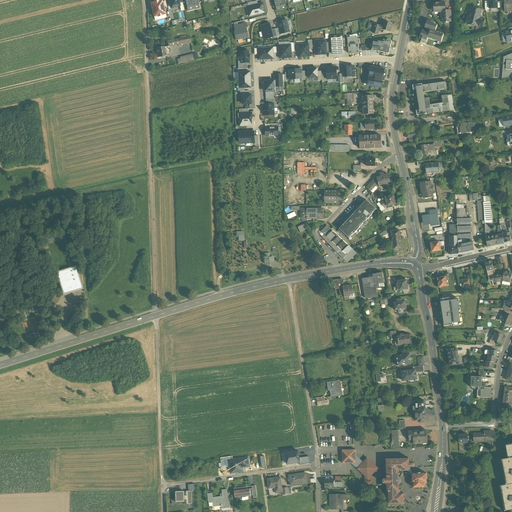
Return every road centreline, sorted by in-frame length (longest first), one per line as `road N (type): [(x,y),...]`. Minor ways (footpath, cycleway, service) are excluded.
road 1 (tertiary): [(0,365),(255,286),(372,264),(412,265)]
road 2 (track): [(144,0),(156,315)]
road 3 (residential): [(399,62),(257,66),(260,147)]
road 4 (tertiary): [(412,265),(418,250),(391,107),(399,62)]
road 5 (track): [(161,486),(156,315)]
road 6 (tertiary): [(442,425),(417,269)]
road 7 (unclassified): [(317,465),(161,486)]
road 8 (residential): [(442,425),(493,422),(496,377),(511,332)]
road 9 (track): [(217,167),(220,296)]
